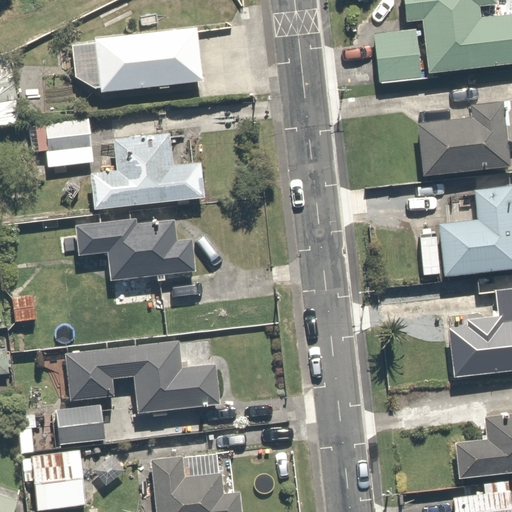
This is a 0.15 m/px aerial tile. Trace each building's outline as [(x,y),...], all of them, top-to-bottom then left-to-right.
[(382,84),(511,65),(511,13),(504,15),(501,0),(397,0),(400,19),(373,19),(382,84)] [(202,82),(198,28),(94,37),(99,91),(202,82)] [(413,121),(430,175),(509,169),(505,99),(472,100),(471,119),(413,121)] [(0,103),(0,127),(22,125),(20,102),(0,103)] [(91,121),(48,123),(49,143),(92,141),(91,121)] [(92,207),(203,193),(202,162),(175,165),(171,134),(112,135),(114,170),(89,170),(92,207)] [(93,147),(47,152),(48,169),(95,164),(93,147)] [(436,216),(448,276),(511,273),(511,180),(470,185),(477,217),(436,216)] [(112,255),(114,282),(115,304),(156,301),(155,280),(198,277),(196,240),(179,241),(178,220),(81,225),(83,256),(112,255)] [(31,273),(6,284),(22,321),(47,311),(31,273)] [(489,279),(422,284),(424,306),(491,301),(489,279)] [(511,321),(449,326),(452,377),(511,367),(511,321)] [(137,413),(220,402),(214,363),(183,369),(179,341),(66,354),(68,398),(110,396),(110,377),(132,375),(137,413)] [(454,437),(463,479),(511,476),(511,412),(487,412),(490,432),(454,437)] [(84,449),(35,451),(37,511),(58,511),(88,510),(84,449)] [(155,511),(241,511),(241,493),(224,495),(223,474),(185,477),(184,457),(152,459),(155,511)] [(14,511),(19,497),(0,491),(0,511),(14,511)] [(511,511),(511,491),(454,497),(455,511),(511,511)]
